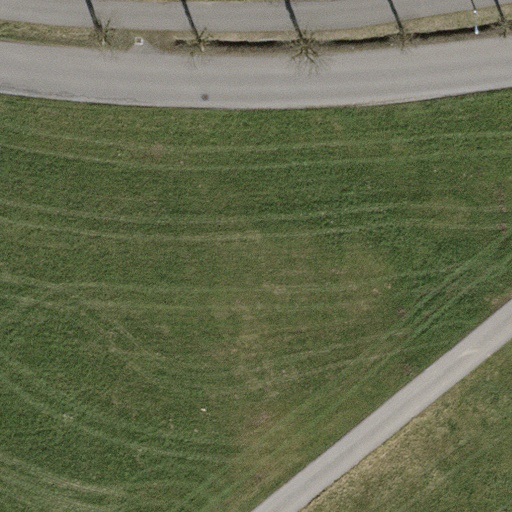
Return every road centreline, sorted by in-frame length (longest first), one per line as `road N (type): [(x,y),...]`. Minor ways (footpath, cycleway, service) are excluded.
road 1 (tertiary): [(511,46),(245,80),(94,77),(0,65)]
road 2 (unclassified): [(511,326),(292,511)]
